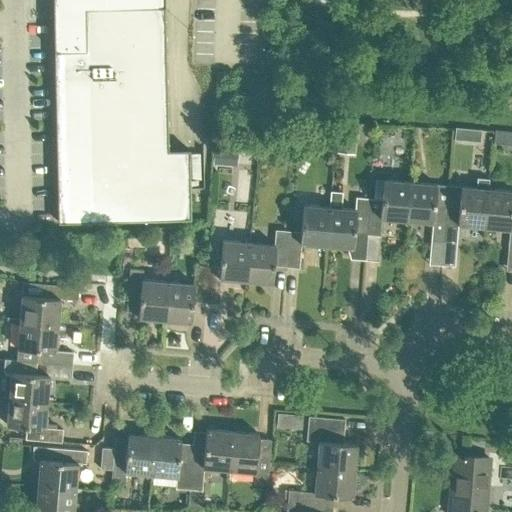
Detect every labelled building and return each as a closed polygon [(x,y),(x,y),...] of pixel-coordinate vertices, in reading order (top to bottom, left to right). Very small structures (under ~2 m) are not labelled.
[(53,10),(58,221),(190,218),(189,187),(189,172),(188,172),(167,172),(167,149),(163,0),(82,0),(82,10),(53,10)] [(353,126),(339,125),(337,152),(351,153),(353,126)] [(463,139),(464,128),(455,127),(455,128),(454,139),(463,139)] [(494,129),(494,130),(493,142),(503,143),(504,131),(504,130),(494,129)] [(236,157),(236,148),(222,148),(222,157),(225,163),(232,163),(236,157)] [(194,154),(195,177),(204,177),(203,154),(194,154)] [(457,224),(483,227),(488,179),(477,178),(476,188),(461,186),(448,185),(443,241),(456,242),(457,224)] [(370,198),(366,235),(379,236),(381,217),(406,220),(409,182),(383,179),(381,200),(370,198)] [(409,182),(406,220),(432,222),(430,240),(443,241),(448,185),(409,182)] [(511,190),(487,189),(483,227),(509,229),(508,247),(511,247),(511,210),(511,211),(511,207),(511,190)] [(331,191),(329,207),(326,246),(353,248),(354,234),(366,235),(370,198),(356,197),(355,209),(341,208),(342,192),(331,191)] [(289,231),(286,267),(299,268),(301,243),(326,246),(329,207),(303,205),(301,232),(289,231)] [(249,242),(245,280),(272,283),(274,266),(286,267),(289,231),(276,230),(274,244),(249,242)] [(208,266),(205,302),(218,303),(220,278),(245,280),(249,242),(223,240),(220,267),(208,266)] [(122,262),(131,263),(132,246),(122,246),(122,262)] [(164,319),(191,322),(193,301),(205,302),(208,266),(195,265),(193,284),(167,281),(164,319)] [(137,317),(164,319),(167,281),(142,279),(142,270),(128,269),(125,304),(125,311),(138,311),(137,317)] [(77,288),(42,285),(22,283),(18,321),(56,325),(58,300),(76,301),(77,288)] [(35,362),(71,365),(72,353),(54,351),(56,325),(18,321),(16,348),(36,350),(35,362)] [(7,398),(46,402),(49,376),(69,378),(71,365),(35,362),(34,375),(10,372),(7,398)] [(24,439),(61,443),(62,430),(44,428),(46,402),(7,398),(5,425),(25,427),(24,439)] [(316,467),(353,471),(356,444),(342,443),(344,420),(308,417),(306,441),(318,442),(316,467)] [(188,489),(201,490),(203,468),(228,470),(232,432),(205,430),(203,455),(191,454),(188,489)] [(232,432),(228,470),(253,472),(252,483),(266,485),(269,449),(257,448),(258,435),(232,432)] [(125,472),(150,474),(153,436),(127,434),(125,448),(113,447),(113,449),(111,470),(110,483),(124,484),(125,472)] [(174,488),(188,489),(191,454),(178,453),(180,439),(153,436),(150,474),(175,477),(174,488)] [(37,485),(74,489),(77,464),(85,464),(86,452),(40,447),(37,485)] [(111,470),(113,449),(101,448),(99,469),(111,470)] [(447,498),(445,511),(482,511),(487,458),(455,455),(451,498),(447,498)] [(286,503),(322,506),(323,494),(351,497),(353,471),(316,467),(313,493),(287,490),(286,503)] [(72,511),(74,489),(37,485),(34,511),(72,511)] [(321,511),(322,506),(286,503),(285,511),(321,511)]
